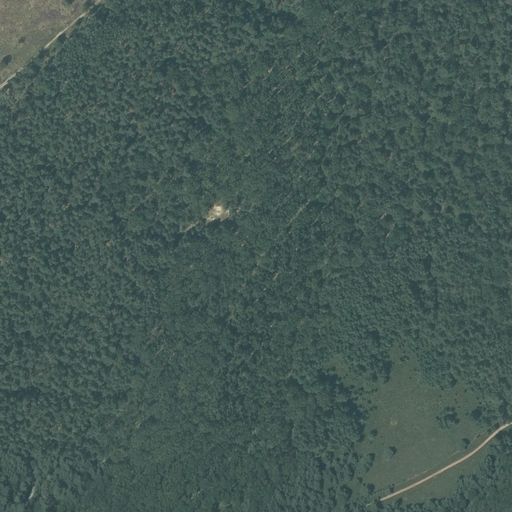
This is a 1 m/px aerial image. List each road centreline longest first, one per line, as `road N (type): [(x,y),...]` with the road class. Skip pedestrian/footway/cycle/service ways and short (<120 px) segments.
road 1 (track): [(511,422),(454,463),(353,511)]
road 2 (track): [(0,86),(99,0)]
